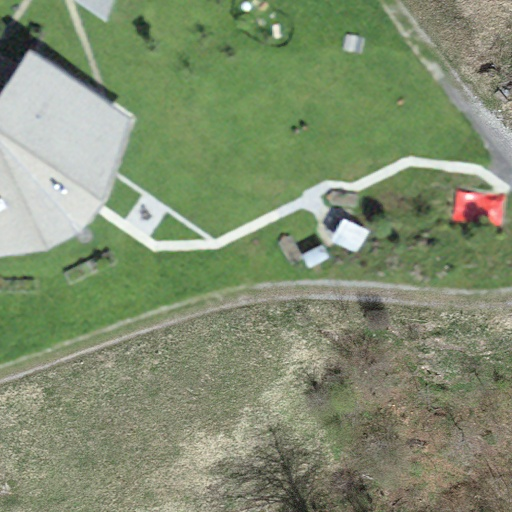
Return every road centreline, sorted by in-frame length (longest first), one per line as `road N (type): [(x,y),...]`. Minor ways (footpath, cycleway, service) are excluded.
road 1 (track): [(0,373),(235,295),(354,291),(456,299),(511,292)]
road 2 (track): [(511,162),(380,0)]
